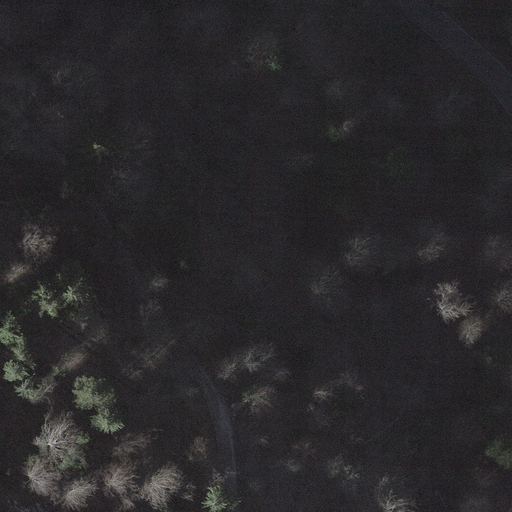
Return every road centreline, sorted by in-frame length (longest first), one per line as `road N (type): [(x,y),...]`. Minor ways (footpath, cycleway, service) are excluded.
road 1 (track): [(0,90),(99,210),(219,406),(237,511)]
road 2 (tertiary): [(415,0),(511,91)]
